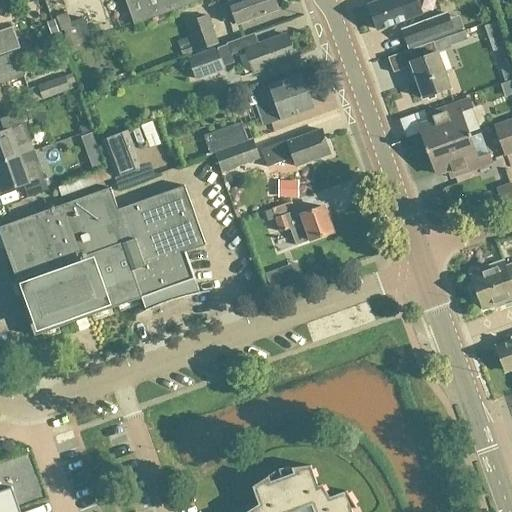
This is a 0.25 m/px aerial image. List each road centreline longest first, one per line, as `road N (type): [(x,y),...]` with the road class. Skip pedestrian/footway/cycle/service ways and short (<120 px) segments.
road 1 (residential): [(118,381),(377,285),(417,256)]
road 2 (secondary): [(417,256),(322,0)]
road 3 (secondary): [(507,511),(417,256)]
road 4 (residential): [(163,511),(118,381)]
road 5 (residential): [(0,400),(31,408),(118,381)]
